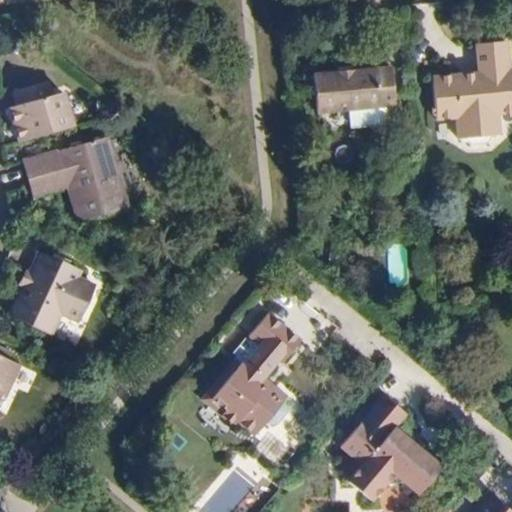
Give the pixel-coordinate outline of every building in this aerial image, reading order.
[(505,102),(502,71),(508,70),(505,39),(477,41),(479,69),(480,78),(461,79),(461,71),(430,74),(433,107),(452,105),(453,114),(456,150),(462,149),(468,155),(478,154),(484,147),(489,147),(486,114),(485,104),(505,102)] [(395,102),(391,64),(312,72),(316,110),(349,107),(375,104),(395,102)] [(480,78),(479,69),(461,71),(461,79),(480,78)] [(72,118),(63,84),(54,86),(50,74),(16,84),(20,96),(15,98),(24,131),(72,118)] [(506,112),(505,102),(485,104),(486,114),(506,112)] [(377,122),(375,104),(349,107),(351,125),(377,122)] [(453,114),(452,105),(433,107),(433,116),(453,114)] [(132,198),(113,128),(28,152),(36,179),(71,169),(74,178),(83,212),(132,198)] [(39,188),(74,178),(71,169),(36,179),(39,188)] [(390,287),(406,287),(405,245),(388,245),(390,287)] [(82,319),(98,283),(80,275),(84,267),(43,247),(34,267),(27,280),(13,309),(53,328),(62,309),(82,319)] [(27,280),(34,267),(26,263),(20,277),(27,280)] [(266,389),(256,381),(260,375),(263,377),(278,359),(281,362),(300,339),(267,312),(249,334),(252,336),(260,343),(241,365),(233,359),(201,398),(232,424),(235,420),(252,434),(263,420),(265,422),(274,420),(282,410),(282,402),(280,400),(284,395),(270,383),(266,389)] [(241,365),(260,343),(252,336),(248,340),(244,337),(232,351),(236,355),(233,359),(241,365)] [(0,386),(1,386),(6,374),(12,377),(22,357),(0,346),(0,386)] [(6,388),(12,377),(6,374),(1,386),(6,388)] [(270,383),(263,377),(260,375),(256,381),(266,389),(270,383)] [(401,441),(406,435),(394,425),(405,412),(383,393),(341,443),(363,461),(349,478),(372,496),(384,481),(405,481),(417,491),(440,463),(416,444),(412,449),(401,441)] [(412,449),(416,444),(406,435),(401,441),(412,449)] [(511,511),(488,492),(479,504),(476,502),(467,511),(511,511)]
